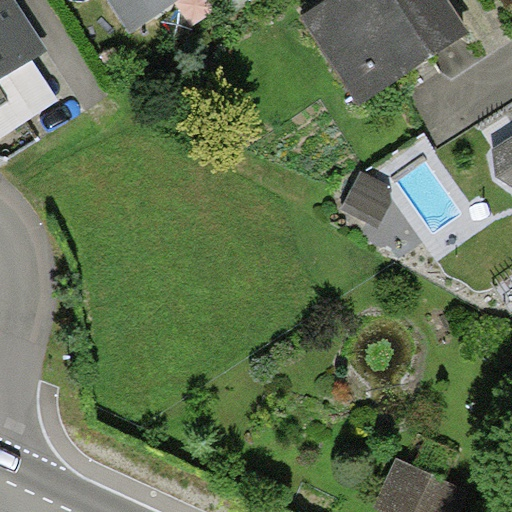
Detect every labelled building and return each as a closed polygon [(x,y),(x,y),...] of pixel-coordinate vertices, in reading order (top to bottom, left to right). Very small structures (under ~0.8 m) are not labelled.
[(0,0),(0,83),(47,55),(12,0),(0,0)] [(183,0),(107,0),(129,34),(183,0)] [(328,0),(300,18),(357,108),(425,65),(470,36),(447,0),(328,0)] [(511,136),(492,150),(497,179),(511,188),(511,136)] [(390,187),(361,172),(343,209),(379,228),(392,204),(390,187)] [(438,511),(451,486),(398,461),(375,508),(383,511),(438,511)]
